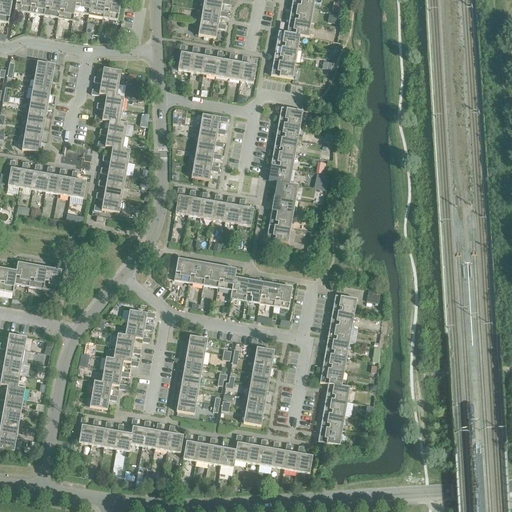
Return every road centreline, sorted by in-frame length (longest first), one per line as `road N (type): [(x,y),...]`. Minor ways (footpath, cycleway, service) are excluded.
road 1 (tertiary): [(511,486),(197,504),(107,500)]
road 2 (tertiary): [(123,274),(160,217),(159,97)]
road 3 (tertiary): [(41,490),(78,333)]
road 4 (residential): [(165,312),(302,339)]
